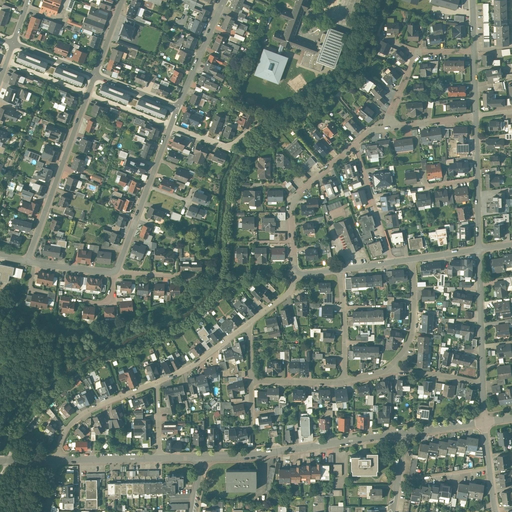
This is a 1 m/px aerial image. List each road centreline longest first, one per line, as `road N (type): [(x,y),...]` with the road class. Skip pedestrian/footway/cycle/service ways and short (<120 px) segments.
road 1 (residential): [(201,459),(405,434)]
road 2 (residential): [(27,261),(94,74)]
road 3 (residential): [(170,125),(115,273)]
road 4 (residential): [(55,460),(59,439),(81,414),(155,383)]
road 5 (residential): [(478,249),(482,383)]
road 6 (residential): [(294,198),(370,131),(389,128)]
